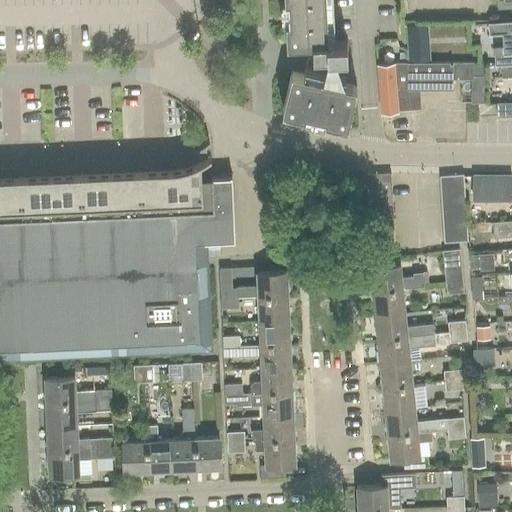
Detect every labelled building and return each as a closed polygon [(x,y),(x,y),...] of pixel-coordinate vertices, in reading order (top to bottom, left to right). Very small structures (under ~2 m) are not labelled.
[(285,0),(288,45),(313,44),(315,75),(292,69),(283,109),(348,124),(357,84),(336,80),(335,55),(348,55),(347,40),(328,41),(326,0),(285,0)] [(511,50),(495,51),(496,64),(502,64),(511,63),(511,22),(492,24),(493,35),(511,33),(511,50)] [(411,61),(433,60),(433,46),(410,47),(411,61)] [(381,108),(381,111),(398,110),(398,108),(419,106),(420,88),(452,87),(452,77),(472,77),(472,75),(472,63),(472,61),(395,62),(377,63),(381,108)] [(486,63),(472,63),(472,75),(486,75),(486,63)] [(511,63),(502,64),(502,76),(511,75),(511,63)] [(511,101),(497,102),(497,117),(511,116),(511,101)] [(391,172),(366,174),(367,187),(392,185),(391,172)] [(465,189),(464,173),(440,175),(441,191),(465,189)] [(511,187),(511,188),(511,187),(511,174),(474,175),(474,196),(497,197),(497,199),(511,199),(511,198),(511,187)] [(0,358),(210,349),(206,257),(205,241),(235,240),(232,175),(220,175),(26,184),(0,185),(0,358)] [(393,199),(392,185),(367,187),(368,200),(393,199)] [(466,202),(465,189),(441,191),(442,203),(466,202)] [(393,212),(393,199),(368,200),(368,213),(393,212)] [(467,215),(466,202),(442,203),(443,216),(467,215)] [(394,225),(393,212),(368,213),(369,227),(394,225)] [(468,227),(467,215),(443,216),(443,229),(468,227)] [(511,236),(511,219),(493,221),(494,237),(511,236)] [(395,239),(394,225),(369,227),(370,240),(395,239)] [(468,240),(468,227),(443,229),(444,242),(468,240)] [(395,252),(395,239),(370,240),(371,253),(395,252)] [(464,282),(460,248),(443,250),(446,284),(464,282)] [(511,248),(503,249),(504,261),(511,260),(511,248)] [(490,267),(489,260),(493,259),(493,251),(469,253),(470,269),(490,267)] [(414,275),(402,277),(401,264),(370,267),(373,291),(403,288),(425,286),(423,271),(413,272),(414,275)] [(257,271),(258,285),(237,286),(238,287),(233,287),(232,267),(220,267),(220,287),(221,298),(238,297),(258,296),(289,295),(288,270),(257,271)] [(473,275),(474,297),(474,299),(483,299),(482,275),(473,275)] [(465,292),(464,282),(446,284),(447,294),(465,292)] [(406,312),(403,288),(373,291),(375,315),(406,312)] [(290,319),(289,295),(258,296),(259,320),(290,319)] [(239,307),(238,297),(221,298),(221,308),(239,307)] [(433,323),(407,325),(406,312),(375,315),(378,339),(434,333),(433,323)] [(291,343),(290,319),(259,320),(260,344),(291,343)] [(467,330),(466,320),(448,321),(449,332),(467,330)] [(488,331),(488,323),(476,323),(476,331),(488,331)] [(468,339),(467,330),(449,332),(450,341),(468,339)] [(410,360),(409,347),(435,344),(434,333),(378,339),(380,363),(410,360)] [(240,335),(223,336),(223,346),(241,345),(240,335)] [(240,356),(261,355),(261,368),(292,367),(291,343),(260,344),(241,345),(223,346),(224,355),(240,355),(240,356)] [(413,384),(410,360),(380,363),(382,387),(413,384)] [(193,379),(192,362),(182,363),(183,380),(193,379)] [(203,379),(202,362),(192,362),(193,379),(203,379)] [(145,382),(144,364),(133,365),(134,382),(145,382)] [(155,381),(154,364),(144,364),(145,382),(155,381)] [(293,391),(292,367),(261,368),(262,381),(254,381),(251,384),(251,392),(293,391)] [(462,378),(461,368),(444,370),(445,380),(462,378)] [(111,389),(76,390),(75,376),(45,377),(46,402),(112,399),(111,389)] [(463,388),(462,378),(445,380),(446,390),(463,388)] [(488,391),(487,378),(473,379),(474,392),(488,391)] [(243,393),(242,383),(225,383),(225,394),(243,393)] [(415,407),(413,384),(382,387),(385,411),(415,407)] [(294,414),(293,391),(251,392),(252,404),(263,404),(264,416),(294,414)] [(243,403),(243,393),(225,394),(226,404),(243,403)] [(77,424),(77,411),(112,409),(112,399),(46,402),(47,426),(77,424)] [(418,431),(415,407),(385,411),(387,434),(418,431)] [(197,468),(195,437),(194,408),(183,408),(184,438),(171,439),(173,469),(197,468)] [(295,438),(294,414),(264,416),(264,429),(252,429),(253,440),(256,440),(295,438)] [(465,426),(464,416),(447,418),(448,428),(465,426)] [(78,438),(77,424),(47,426),(48,450),(91,448),(90,437),(78,438)] [(173,469),(171,439),(158,439),(157,424),(147,424),(148,440),(147,440),(149,470),(173,469)] [(466,436),(465,426),(448,428),(449,438),(466,436)] [(420,455),(419,441),(433,440),(432,430),(418,431),(387,434),(390,459),(404,457),(404,467),(428,467),(428,455),(420,455)] [(245,441),(244,431),(227,431),(228,441),(245,441)] [(220,436),(195,437),(197,468),(221,467),(220,436)] [(96,438),(97,448),(114,447),(114,437),(96,438)] [(296,463),(295,438),(256,440),(256,450),(265,449),(266,464),(260,464),(261,477),(286,476),(285,463),(296,463)] [(149,470),(147,440),(123,441),(124,471),(149,470)] [(245,451),(245,441),(228,441),(228,451),(245,451)] [(115,457),(114,447),(97,448),(97,458),(115,457)] [(80,473),(79,458),(91,458),(91,448),(48,450),(49,474),(80,473)] [(486,465),(485,452),(472,453),(473,466),(486,465)] [(416,486),(415,472),(381,473),(382,485),(357,486),(358,510),(388,509),(388,508),(401,507),(400,487),(416,486)] [(498,505),(497,483),(478,483),(479,506),(498,505)] [(465,506),(464,495),(447,496),(447,506),(465,506)]
